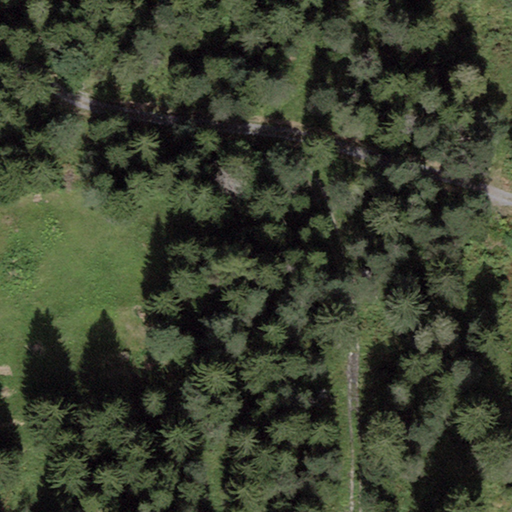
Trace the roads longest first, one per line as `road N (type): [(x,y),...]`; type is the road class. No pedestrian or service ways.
road 1 (track): [(0,67),(109,113),(278,131),(511,202)]
road 2 (track): [(278,131),(333,250),(351,314),(357,511)]
